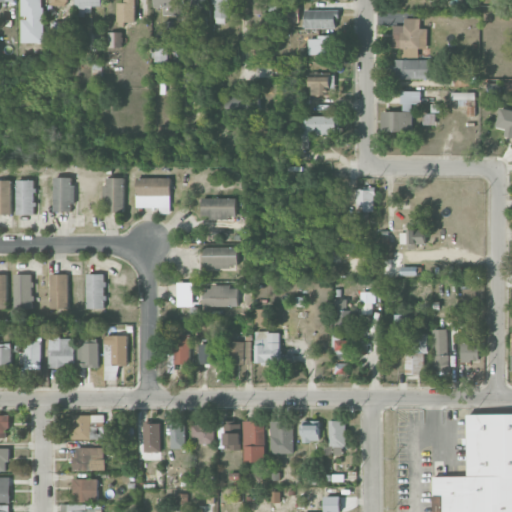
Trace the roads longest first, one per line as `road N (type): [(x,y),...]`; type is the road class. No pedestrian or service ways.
road 1 (residential): [(511,397),(0,400)]
road 2 (residential): [(365,0),(367,163),(499,168)]
road 3 (residential): [(499,168),(496,397)]
road 4 (residential): [(151,399),(149,245)]
road 5 (residential): [(149,245),(0,245)]
